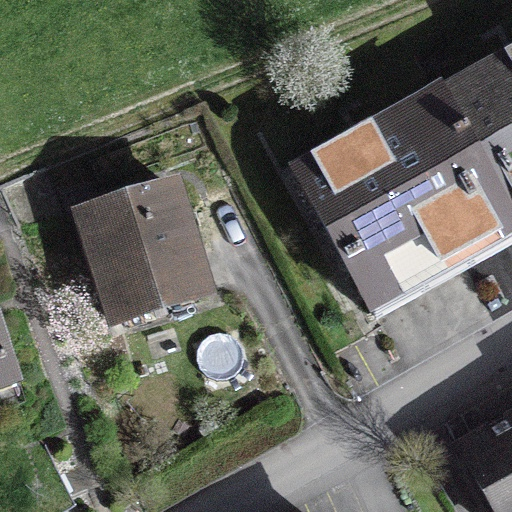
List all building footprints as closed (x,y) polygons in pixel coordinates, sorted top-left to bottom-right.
[(511,58),(438,99),(510,231),(511,230),(511,58)] [(438,99),(298,176),(370,308),(510,231),(438,99)] [(207,295),(175,190),(81,219),(113,323),(207,295)] [(0,377),(11,374),(0,342),(0,377)] [(493,511),(511,511),(511,421),(460,451),(493,511)] [(0,466),(0,511),(40,511),(71,498),(45,445),(0,466)]
